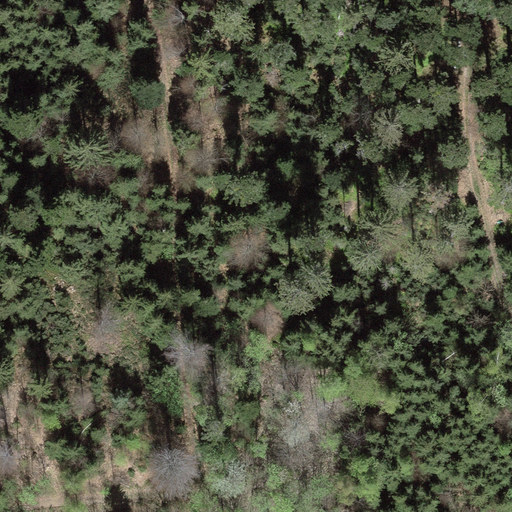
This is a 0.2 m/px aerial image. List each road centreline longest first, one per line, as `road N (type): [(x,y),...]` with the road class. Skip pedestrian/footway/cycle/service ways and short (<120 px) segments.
road 1 (track): [(476,0),(468,43),(474,204),(511,325)]
road 2 (track): [(0,507),(183,491),(253,511)]
